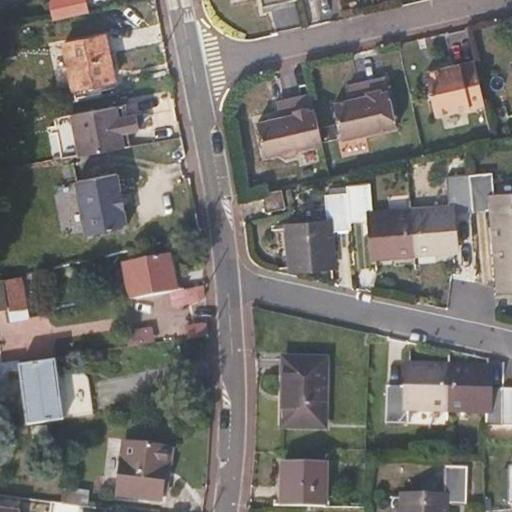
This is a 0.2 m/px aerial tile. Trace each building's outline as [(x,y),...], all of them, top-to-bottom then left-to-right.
[(89,0),(51,0),(55,17),(91,9),(89,0)] [(270,7),(268,0),(256,0),(259,10),(270,7)] [(113,78),(104,34),(61,42),(71,87),(113,78)] [(476,73),(474,64),(459,67),(461,76),(476,73)] [(482,100),(476,73),(461,76),(459,67),(452,69),(444,71),(423,76),(431,111),(482,100)] [(393,120),(385,81),(355,87),(357,96),(348,98),(349,104),(334,107),(339,132),(393,120)] [(357,96),(355,87),(346,89),(348,98),(357,96)] [(319,137),(310,98),(287,104),(290,114),(279,117),(280,122),(258,128),(263,150),(319,137)] [(433,118),(484,107),(482,100),(431,111),(433,118)] [(81,149),(126,143),(124,128),(142,125),(139,110),(122,112),(120,102),(75,108),(81,149)] [(290,114),(287,104),(277,106),(279,117),(290,114)] [(395,130),(393,120),(339,132),(342,142),(395,130)] [(300,153),(322,148),(319,137),(263,150),(266,161),(280,158),(285,161),(297,159),(300,153)] [(121,169),(78,175),(86,229),(129,223),(121,169)] [(511,198),(494,200),(491,174),(471,176),(447,178),(449,207),(414,210),(373,213),(370,184),(347,185),(348,193),(325,195),(327,225),(288,228),(291,269),(334,266),(331,231),(351,229),(350,222),(370,220),(373,256),(418,253),(454,249),(452,213),(473,211),(493,210),(500,288),(511,287),(511,198)] [(287,208),(282,190),(263,195),(267,212),(287,208)] [(179,285),(174,250),(124,258),(130,293),(179,285)] [(0,309),(25,306),(21,275),(0,277),(0,309)] [(206,301),(204,285),(168,289),(170,305),(206,301)] [(56,356),(20,362),(29,423),(66,417),(56,356)] [(325,361),(284,360),(283,427),(324,428),(325,361)] [(486,409),(486,369),(445,368),(409,368),(409,388),(387,388),(387,423),(408,423),(408,409),(445,409),(486,409)] [(511,390),(503,391),(503,427),(511,426),(511,468),(509,468),(509,503),(511,502),(511,390)] [(165,505),(172,441),(139,438),(124,440),(118,500),(165,505)] [(325,508),(326,467),(284,467),(283,508),(325,508)] [(445,511),(445,505),(464,505),(465,469),(445,469),(444,499),(404,498),(403,511),(445,511)]
